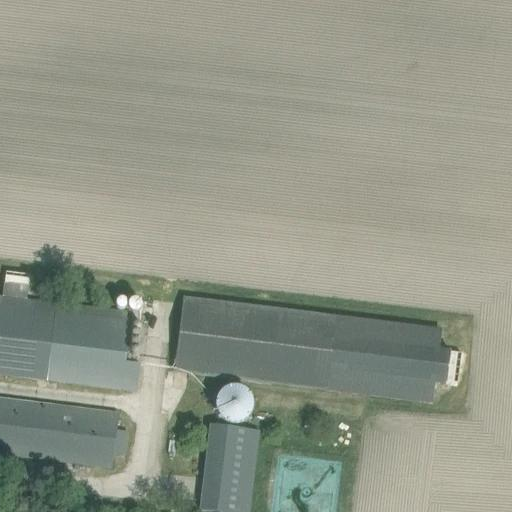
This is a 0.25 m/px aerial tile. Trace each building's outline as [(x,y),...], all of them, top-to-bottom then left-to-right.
[(0,375),(49,382),(136,394),(140,365),(124,364),(130,322),(125,321),(126,311),(26,299),(27,284),(5,282),(3,297),(0,296),(0,375)] [(439,329),(337,316),(184,297),(174,373),(327,392),(327,390),(430,403),(432,385),(446,387),(446,383),(457,384),(461,353),(436,350),(439,329)] [(214,404),(214,407),(214,409),(214,410),(215,412),(215,413),(216,415),(217,416),(218,418),(219,419),(220,420),(222,422),(225,424),(228,425),(231,426),(233,426),(236,426),(240,425),(241,424),(244,422),(246,420),(248,419),(249,416),(251,413),(251,412),(252,410),(252,408),(252,407),(252,405),(252,404),(251,402),(251,400),(249,397),(248,396),(247,395),(246,394),(245,392),(244,392),(241,390),(238,389),(236,388),(233,388),(231,388),(230,388),(228,389),(225,390),(222,392),(221,393),(220,394),(218,396),(217,398),(216,399),(215,401),(215,402),(214,404)] [(0,455),(73,464),(112,469),(114,457),(125,458),(129,433),(117,431),(119,415),(0,400),(0,455)] [(211,426),(200,511),(248,511),(259,432),(211,426)]
